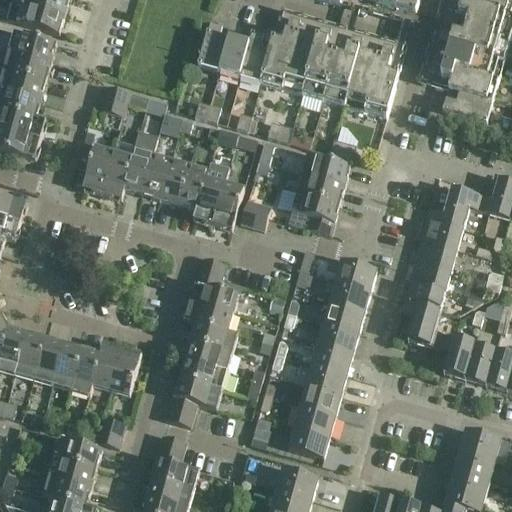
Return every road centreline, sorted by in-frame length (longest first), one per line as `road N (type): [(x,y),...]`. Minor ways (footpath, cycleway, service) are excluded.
road 1 (residential): [(189,244),(253,259),(285,237),(362,261),(392,157)]
road 2 (residential): [(511,438),(391,406),(354,511)]
road 3 (residential): [(52,192),(106,0)]
road 4 (residential): [(424,47),(267,0)]
road 5 (residential): [(52,192),(64,208),(189,244)]
